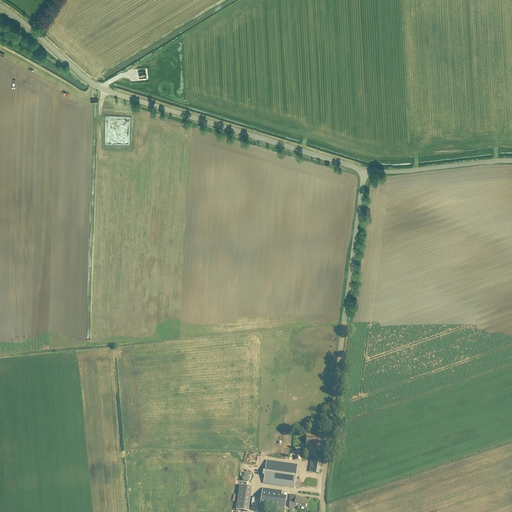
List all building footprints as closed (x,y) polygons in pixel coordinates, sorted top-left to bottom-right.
[(131,145),(131,117),(107,117),(107,122),(109,122),(109,138),(107,138),(107,144),(115,144),(115,143),(121,143),(121,144),(131,145)] [(322,447),(323,436),(306,435),(306,446),(322,447)] [(301,461),(301,453),(292,452),(292,456),(295,456),(294,461),(301,461)] [(319,474),(321,458),(312,456),(312,459),(311,459),(309,472),(319,474)] [(294,488),(297,465),(266,461),(263,484),(294,488)] [(246,511),(247,511),(251,487),(239,486),(236,510),(246,511)] [(286,497),(281,496),(281,492),(262,489),(260,505),(284,509),(286,497)] [(305,508),(306,500),(300,499),(300,498),(295,498),(295,502),(290,501),(289,507),(294,508),(294,507),(305,508)]
